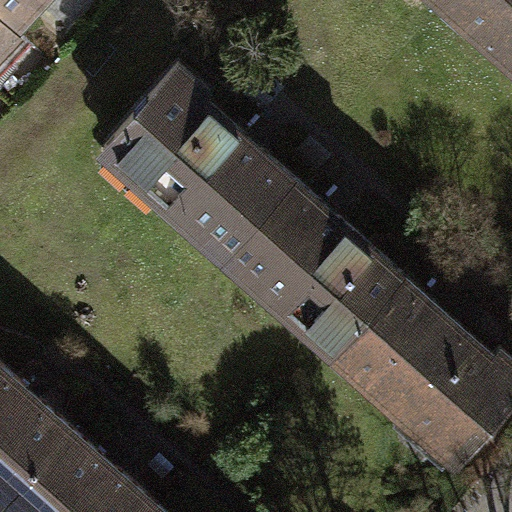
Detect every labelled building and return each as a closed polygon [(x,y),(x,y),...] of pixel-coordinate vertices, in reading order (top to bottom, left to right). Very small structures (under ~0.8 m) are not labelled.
[(0,0),(0,20),(8,28),(34,0),(0,0)] [(511,0),(448,0),(447,2),(511,59),(511,0)] [(0,43),(11,31),(8,28),(0,20),(0,43)] [(104,145),(226,252),(294,174),(258,142),(203,95),(210,87),(179,60),(104,145)] [(337,212),(294,174),(226,252),(335,348),(404,270),(337,212)] [(440,302),(404,270),(335,348),(457,455),(511,392),(511,354),(500,344),(495,350),(440,302)] [(0,497),(4,501),(73,424),(37,391),(0,358),(0,497)] [(15,511),(172,511),(113,459),(73,424),(4,501),(15,511)]
